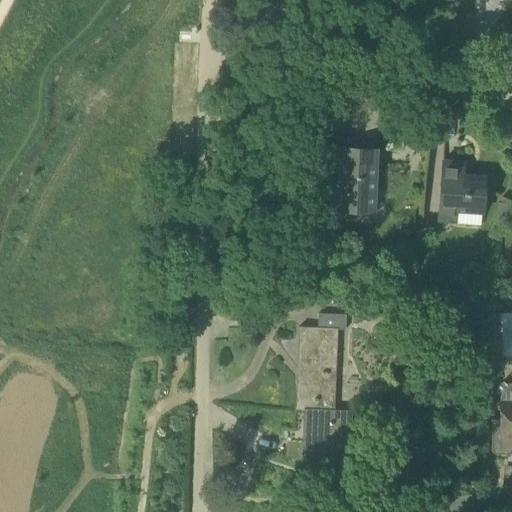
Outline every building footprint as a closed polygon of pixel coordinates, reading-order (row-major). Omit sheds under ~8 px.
[(332,209),(373,211),(376,149),(341,148),(340,190),(333,189),(332,209)] [(440,201),(440,209),(459,210),(484,212),(485,184),(486,176),(463,174),(456,174),(457,161),(448,161),(446,161),(444,161),(443,160),(443,162),(441,182),(441,186),(440,201)] [(498,202),(496,224),(505,225),(508,204),(498,202)] [(403,260),(400,280),(408,281),(411,260),(403,260)] [(335,410),(335,409),(339,328),(346,328),(346,314),(318,313),(318,327),(299,326),(299,340),(306,340),(305,381),(297,381),(296,409),(311,410),(335,410)] [(503,354),(511,352),(511,337),(501,339),(503,354)] [(500,419),(491,419),(491,451),(494,453),(511,453),(511,381),(510,383),(506,385),(504,388),(502,391),(501,395),(500,400),(500,419)] [(340,461),(345,461),(345,458),(350,459),(352,410),(335,409),(335,410),(311,410),(310,441),(303,440),(302,457),(340,458),(340,461)] [(511,480),(504,480),(503,494),(511,494),(511,480)] [(454,511),(453,497),(437,499),(438,511),(454,511)]
